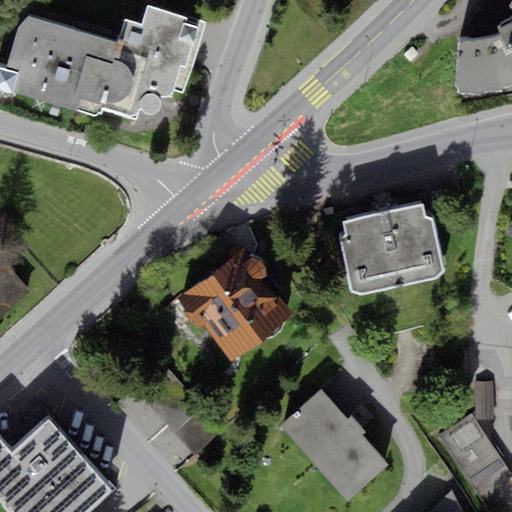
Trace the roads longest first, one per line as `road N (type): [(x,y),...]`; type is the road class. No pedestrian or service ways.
road 1 (residential): [(499,136),(479,269),(483,334),(503,372),(503,433),(511,450)]
road 2 (secondary): [(240,156),(308,179),(499,136)]
road 3 (secondary): [(413,0),(240,156)]
road 4 (residential): [(36,340),(194,511)]
road 5 (residential): [(182,205),(164,182),(124,158),(0,122)]
road 6 (secondary): [(182,205),(36,340)]
road 7 (residential): [(256,0),(206,135),(206,184)]
